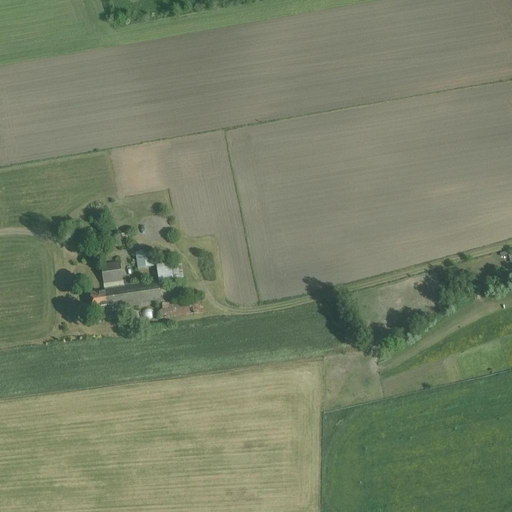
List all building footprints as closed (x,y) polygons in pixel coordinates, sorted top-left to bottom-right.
[(117,236),(119,248),(129,247),(127,235),(117,236)] [(136,253),(138,270),(154,268),(152,251),(136,253)] [(156,266),(158,281),(124,286),(120,262),(100,265),(105,292),(90,294),(93,311),(94,310),(95,317),(108,315),(108,312),(162,304),(159,287),(184,284),(181,263),(156,266)] [(441,287),(448,304),(453,302),(452,298),(459,295),(455,287),(456,286),(454,282),(447,286),(447,285),(441,287)] [(170,305),(169,303),(158,305),(160,320),(204,313),(201,300),(170,305)] [(142,317),(151,317),(152,308),(143,308),(142,317)]
